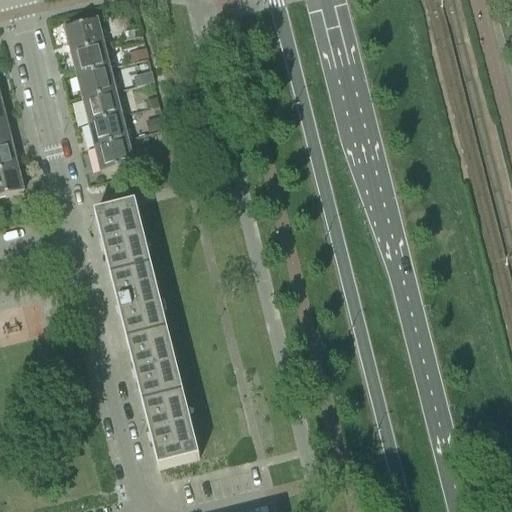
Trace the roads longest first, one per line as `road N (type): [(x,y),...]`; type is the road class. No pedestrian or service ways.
road 1 (secondary): [(275,0),(404,511)]
road 2 (secondary): [(455,511),(327,0)]
road 3 (residential): [(143,511),(73,230)]
road 4 (residential): [(73,230),(18,0)]
